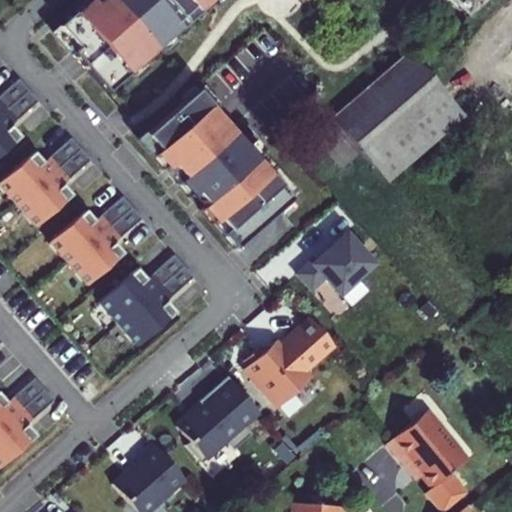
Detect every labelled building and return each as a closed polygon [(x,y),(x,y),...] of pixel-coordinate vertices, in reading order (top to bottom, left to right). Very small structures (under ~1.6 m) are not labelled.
[(208,0),(83,0),(50,30),(104,92),(208,0)] [(452,0),(462,10),(472,0),(452,0)] [(402,51),(324,118),(372,174),(450,107),(402,51)] [(0,112),(26,90),(16,78),(0,92),(0,112)] [(294,193),(199,84),(142,135),(168,164),(173,160),(185,173),(180,178),(193,193),(198,188),(209,201),(204,206),(237,244),(294,193)] [(36,101),(26,90),(0,112),(0,152),(18,136),(8,125),(36,101)] [(41,162),(32,152),(0,180),(0,190),(14,205),(78,148),(69,138),(41,162)] [(31,226),(69,193),(60,183),(88,159),(78,148),(14,205),(31,226)] [(92,220),(84,210),(47,243),(65,264),(129,207),(120,196),(92,220)] [(83,284),(120,252),(111,242),(139,217),(129,207),(65,264),(83,284)] [(310,263),(307,260),(293,273),(308,289),(322,277),(336,293),(369,262),(342,233),(310,263)] [(165,278),(181,265),(171,254),(143,279),(134,268),(95,302),(114,324),(165,278)] [(191,277),(181,265),(165,278),(114,324),(134,346),(172,312),(163,301),(191,277)] [(329,342),(306,316),(283,337),(286,340),(278,346),(272,340),(259,351),(255,347),(240,360),(244,364),(242,366),(257,384),(255,386),(274,407),(309,376),(301,367),(329,342)] [(256,411),(224,375),(196,400),(199,404),(174,426),(187,441),(183,444),(199,462),(223,440),(230,449),(248,433),(241,425),(256,411)] [(0,424),(42,388),(31,377),(4,402),(0,397),(0,424)] [(52,400),(42,388),(0,424),(0,464),(33,435),(23,424),(52,400)] [(420,407),(381,440),(401,464),(409,458),(419,470),(431,484),(424,489),(441,509),(465,489),(449,469),(462,458),(420,407)] [(148,511),(185,482),(150,442),(121,467),(107,480),(134,511),(148,511)] [(511,454),(511,452),(506,446),(495,455),(502,463),(511,454)] [(409,458),(401,464),(412,476),(419,470),(409,458)] [(348,511),(350,504),(340,502),(299,497),(297,511),(348,511)] [(472,511),(463,501),(450,511),(472,511)]
